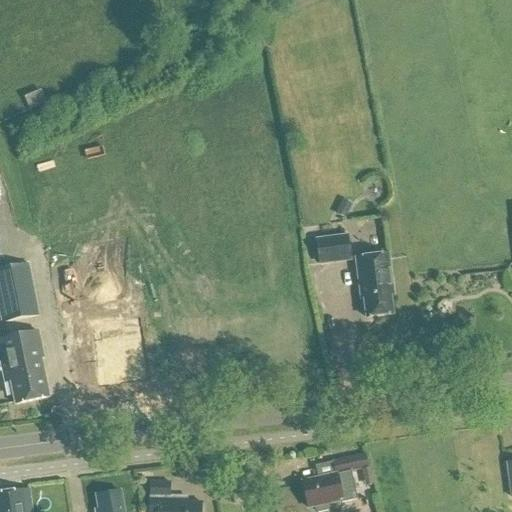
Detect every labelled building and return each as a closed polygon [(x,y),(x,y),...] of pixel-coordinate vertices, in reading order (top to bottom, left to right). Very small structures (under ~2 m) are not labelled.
[(40,92),(23,99),(29,112),(46,104),(40,92)] [(322,265),(352,261),(348,236),(319,240),(322,265)] [(395,296),(390,256),(358,260),(363,300),(366,300),(368,319),(395,316),(392,296),(395,296)] [(0,271),(0,319),(1,325),(39,318),(29,266),(0,271)] [(74,307),(122,304),(122,287),(73,290),(74,307)] [(107,367),(110,386),(143,380),(139,361),(143,361),(137,324),(96,331),(103,368),(107,367)] [(48,362),(43,336),(0,344),(8,385),(15,383),(20,407),(51,402),(43,362),(48,362)] [(358,472),(356,460),(333,464),(336,477),(303,484),(309,511),(314,509),(314,511),(328,511),(329,509),(329,506),(341,504),(341,506),(357,502),(351,474),(358,472)] [(171,484),(150,484),(150,509),(158,509),(158,511),(202,511),(203,505),(182,505),(182,499),(171,499),(171,484)] [(32,511),(30,492),(0,496),(0,511),(32,511)] [(124,511),(121,493),(97,497),(99,511),(124,511)]
